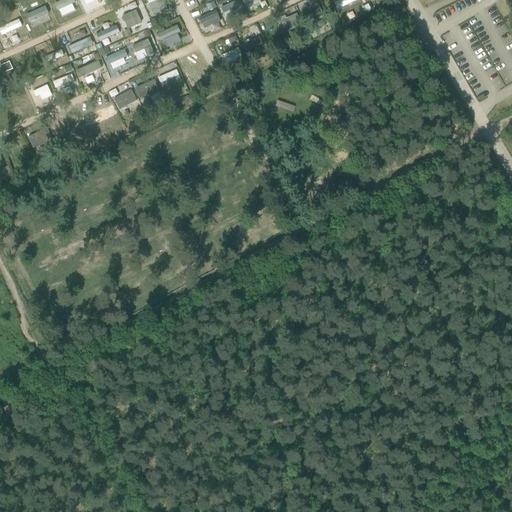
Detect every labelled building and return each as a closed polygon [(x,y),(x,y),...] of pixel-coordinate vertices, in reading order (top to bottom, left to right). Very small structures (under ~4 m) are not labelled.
[(82,0),(63,0),(69,11),(85,5),(82,0)] [(156,0),(148,4),(154,17),(170,9),(165,0),(156,0)] [(239,0),(221,8),(223,14),(229,11),(231,16),(243,11),(239,0)] [(242,0),(245,8),(261,4),(259,0),(242,0)] [(317,4),(300,12),(306,23),(322,15),(317,4)] [(203,28),(221,22),(217,10),(199,16),(203,28)] [(135,11),(122,17),(128,29),(141,23),(135,11)] [(296,14),(280,21),(285,33),(302,25),(296,14)] [(255,25),(248,29),(250,32),(242,36),(246,43),(260,35),(255,25)] [(224,65),(244,58),(235,35),(215,43),(224,65)] [(61,45),(65,55),(77,50),(73,40),(61,45)] [(148,40),(132,47),(135,53),(144,49),(148,57),(154,54),(148,40)] [(76,71),(80,79),(102,68),(98,61),(76,71)] [(185,71),(187,76),(203,72),(202,66),(185,71)] [(0,70),(0,84),(13,79),(10,73),(2,76),(0,70)] [(166,82),(160,84),(163,90),(181,82),(176,71),(163,76),(166,82)] [(60,91),(77,86),(73,74),(57,79),(60,91)] [(154,80),(136,89),(141,101),(159,92),(154,80)] [(37,104),(54,97),(49,85),(32,92),(37,104)] [(133,89),(114,97),(121,115),(141,107),(133,89)] [(16,114),(30,107),(25,96),(10,102),(16,114)] [(8,103),(0,106),(0,126),(4,124),(0,114),(11,110),(8,103)] [(50,124),(67,118),(64,112),(47,118),(50,124)] [(43,130),(28,136),(34,151),(50,145),(43,130)] [(129,244),(112,251),(116,260),(132,254),(129,244)] [(133,298),(148,292),(144,281),(129,286),(133,298)]
